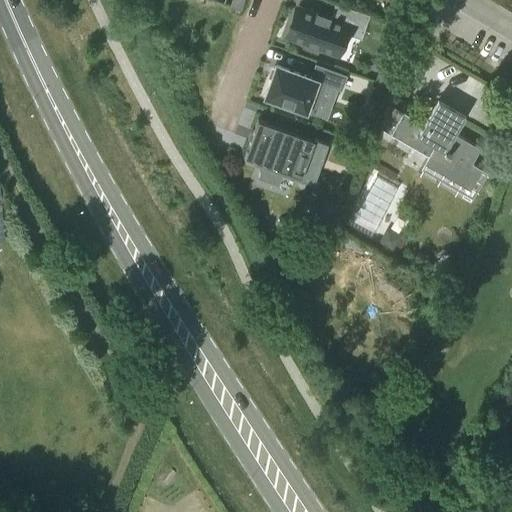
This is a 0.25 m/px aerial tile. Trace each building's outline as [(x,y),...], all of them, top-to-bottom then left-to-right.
[(298,5),(287,36),(303,42),(301,47),(317,53),(319,47),(335,53),(343,32),(360,38),(369,14),(335,2),(330,15),(315,9),(314,12),(298,5)] [(374,79),(388,84),(394,67),(397,59),(384,54),(374,79)] [(314,112),(324,83),(340,89),(345,75),(315,64),(310,76),(276,64),(276,66),(274,65),(269,80),(270,81),(265,95),(314,112)] [(450,178),(461,158),(470,164),(480,148),(454,133),(463,117),(436,101),(423,124),(402,112),(400,114),(388,107),(377,126),(427,155),(423,162),(450,178)] [(244,155),(300,175),(314,138),(294,131),(292,134),(276,128),(277,125),(257,118),(244,155)] [(376,176),(352,219),(372,230),(396,187),(376,176)] [(384,234),(381,240),(392,246),(398,236),(392,232),(384,234)]
